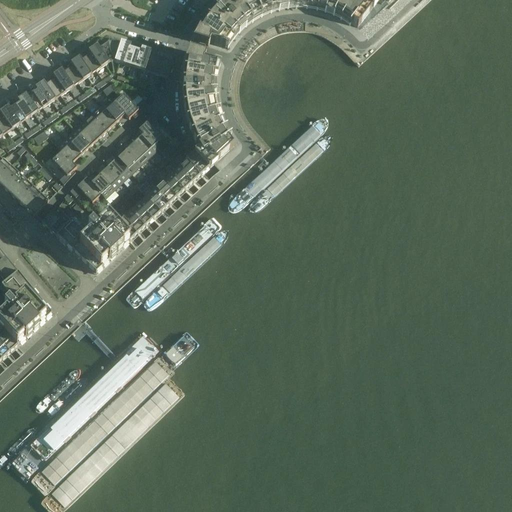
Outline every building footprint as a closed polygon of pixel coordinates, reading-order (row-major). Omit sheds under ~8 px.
[(227,0),(224,3),(220,6),(217,9),(212,14),(208,19),(204,24),(200,30),(197,36),(193,42),(193,43),(208,47),(209,44),(224,48),(226,45),(228,43),(230,40),(232,37),(235,34),(237,32),(243,26),(243,27),(248,22),(254,19),(260,15),(266,13),(272,10),(279,8),(278,8),(286,7),(293,6),(300,6),(307,7),(313,7),(320,9),(326,11),(326,10),(334,13),(334,14),(338,16),(342,18),(346,20),(350,23),(353,26),(357,29),(379,0),(227,0)] [(92,49),(104,67),(109,64),(111,63),(108,43),(99,49),(97,46),(92,49)] [(108,43),(111,63),(114,63),(119,65),(125,44),(120,43),(119,46),(108,43)] [(129,68),(135,51),(129,50),(130,46),(125,44),(119,65),(129,68)] [(104,67),(92,49),(88,52),(90,55),(86,59),(95,73),(104,67)] [(139,71),(146,51),(141,49),(140,53),(135,51),(129,68),(139,71)] [(150,74),(155,58),(150,56),(151,53),(146,51),(139,71),(150,74)] [(217,121),(215,114),(214,108),(213,101),(212,94),(212,86),(213,86),(213,83),(213,79),(214,76),(215,73),(216,69),(217,66),(203,62),(204,58),(189,53),(187,59),(185,64),(184,69),(183,79),(182,89),(182,100),(183,105),(183,110),(184,115),(186,121),(188,127),(190,134),(192,140),(195,146),(198,151),(194,155),(208,171),(210,169),(211,170),(216,165),(216,164),(233,148),(231,146),(227,140),(222,133),(223,133),(220,127),(217,121)] [(155,58),(150,74),(167,80),(172,63),(155,58)] [(79,59),(75,62),(87,79),(95,73),(86,59),(81,62),(79,59)] [(78,85),(87,79),(75,62),(70,65),(72,68),(68,71),(78,85)] [(57,74),(69,91),(78,85),(68,71),(63,74),(61,71),(57,74)] [(50,83),(60,98),(69,91),(57,74),(52,77),(55,80),(50,83)] [(109,78),(102,82),(105,86),(112,81),(109,78)] [(98,91),(105,86),(102,82),(95,87),(98,91)] [(39,86),(51,104),(60,98),(50,83),(45,86),(43,83),(39,86)] [(32,95),(42,110),(51,104),(39,86),(35,89),(37,92),(32,95)] [(94,94),(94,93),(91,90),(84,95),(87,98),(94,94)] [(21,98),(33,116),(42,110),(32,95),(28,99),(25,95),(21,98)] [(77,99),(80,103),(87,98),(84,95),(77,99)] [(125,116),(124,116),(128,121),(132,118),(134,120),(148,107),(143,101),(135,109),(123,96),(114,104),(113,104),(125,116)] [(14,108),(24,122),(33,116),(21,98),(17,101),(19,104),(14,108)] [(116,124),(124,116),(125,116),(113,104),(114,104),(110,99),(101,108),(116,124)] [(76,106),(73,102),(66,107),(69,111),(76,106)] [(60,112),(62,115),(69,111),(66,107),(60,112)] [(3,111),(15,128),(24,122),(14,108),(10,111),(8,108),(3,111)] [(92,116),(107,132),(116,124),(101,108),(92,116)] [(15,128),(3,111),(0,113),(0,114),(1,117),(0,117),(0,124),(7,134),(15,128)] [(154,147),(163,139),(151,126),(159,119),(153,112),(139,126),(141,128),(138,131),(142,136),(142,135),(154,147)] [(58,118),(56,114),(49,119),(51,123),(58,118)] [(83,124),(98,141),(107,132),(92,116),(83,124)] [(42,124),(44,128),(51,123),(49,119),(42,124)] [(74,133),(89,149),(98,141),(83,124),(74,133)] [(40,130),(38,127),(31,131),(34,135),(40,130)] [(24,136),(27,140),(34,135),(31,131),(24,136)] [(66,141),(81,157),(89,149),(74,133),(66,141)] [(142,135),(142,136),(134,144),(149,160),(158,151),(154,147),(142,135)] [(23,143),(20,139),(13,144),(16,147),(23,143)] [(72,165),(81,157),(66,141),(56,149),(61,154),(61,153),(72,165)] [(16,147),(13,144),(6,149),(9,152),(16,147)] [(149,160),(134,144),(125,152),(140,168),(149,160)] [(169,146),(166,148),(171,154),(174,151),(169,146)] [(166,148),(163,151),(168,157),(171,154),(166,148)] [(25,152),(22,149),(17,155),(20,158),(25,152)] [(163,151),(160,154),(165,160),(168,157),(163,151)] [(140,168),(125,152),(116,160),(131,176),(140,168)] [(61,153),(61,154),(52,162),(65,176),(59,182),(64,187),(75,175),(73,172),(76,169),(72,165),(61,153)] [(28,154),(27,154),(24,157),(29,163),(33,160),(28,154)] [(186,163),(200,178),(208,171),(194,155),(186,163)] [(34,168),(38,165),(33,160),(29,163),(34,168)] [(131,176),(116,160),(107,168),(123,184),(131,176)] [(0,164),(0,179),(11,168),(3,161),(0,164)] [(178,170),(192,186),(200,178),(186,163),(178,170)] [(0,187),(4,190),(18,175),(11,168),(0,179),(0,187)] [(123,184),(107,168),(99,176),(114,193),(123,184)] [(41,169),(38,172),(43,178),(47,175),(41,169)] [(170,177),(184,193),(192,186),(178,170),(170,177)] [(11,197),(26,182),(18,175),(4,190),(11,197)] [(48,183),(52,180),(47,175),(43,178),(48,183)] [(99,176),(90,184),(90,185),(101,196),(101,197),(105,201),(114,193),(99,176)] [(162,185),(176,200),(184,193),(170,177),(162,185)] [(90,185),(90,184),(86,180),(83,183),(81,181),(70,193),(75,200),(82,194),(92,205),(101,197),(101,196),(90,185)] [(18,204),(33,189),(26,182),(11,197),(18,204)] [(58,193),(61,190),(56,185),(53,188),(58,193)] [(154,192),(169,208),(176,200),(162,185),(154,192)] [(26,211),(40,196),(33,189),(18,204),(26,211)] [(146,199),(161,215),(169,208),(154,192),(146,199)] [(40,196),(26,211),(34,219),(48,203),(40,196)] [(67,196),(64,200),(69,205),(72,202),(67,196)] [(138,207),(153,222),(161,215),(146,199),(138,207)] [(113,209),(107,203),(104,206),(109,212),(113,209)] [(82,212),(76,206),(73,210),(78,215),(82,212)] [(109,212),(104,206),(101,209),(106,214),(109,212)] [(130,214),(145,230),(153,222),(138,207),(130,214)] [(98,212),(103,217),(106,214),(101,209),(98,212)] [(63,217),(56,210),(41,225),(49,233),(63,217)] [(122,222),(137,237),(145,230),(130,214),(122,222)] [(71,224),(63,217),(49,233),(56,239),(71,224)] [(87,239),(71,224),(56,239),(95,276),(129,245),(114,229),(115,229),(107,221),(95,232),(91,228),(87,232),(91,236),(87,239)] [(114,229),(129,245),(137,237),(122,222),(115,229),(114,229)] [(0,276),(11,267),(5,259),(0,262),(0,276)] [(11,267),(0,276),(0,287),(1,289),(18,275),(11,267)] [(18,275),(1,289),(15,306),(12,309),(8,306),(4,310),(7,314),(0,320),(0,330),(3,333),(18,348),(51,317),(18,275)] [(113,355),(96,372),(121,400),(170,354),(144,326),(113,355)] [(3,333),(0,335),(0,345),(10,356),(18,348),(3,333)] [(10,356),(0,345),(0,361),(2,363),(10,356)] [(96,372),(47,418),(73,445),(121,400),(96,372)] [(47,418),(0,462),(0,465),(25,491),(73,445),(47,418)]
